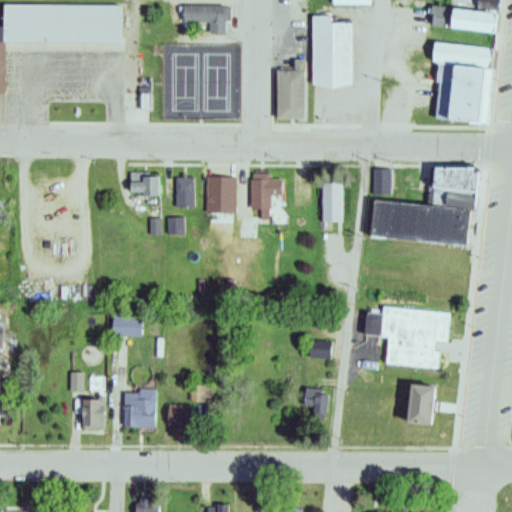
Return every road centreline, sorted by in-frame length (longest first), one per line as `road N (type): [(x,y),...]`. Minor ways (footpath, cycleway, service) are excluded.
road 1 (residential): [(511,152),(367,141),(0,142)]
road 2 (residential): [(511,464),(0,463)]
road 3 (residential): [(475,511),(511,213)]
road 4 (residential): [(367,141),(384,0)]
road 5 (residential): [(257,142),(259,0)]
